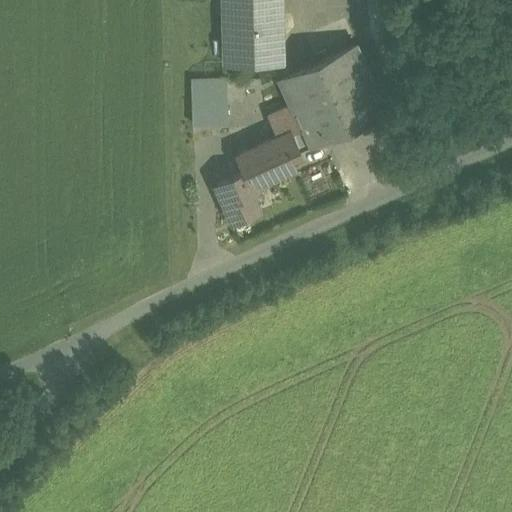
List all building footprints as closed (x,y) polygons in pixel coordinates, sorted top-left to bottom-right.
[(281,0),(224,0),(226,64),(283,62),(281,0)] [(355,42),(280,76),(302,126),(311,145),(387,112),(355,42)] [(238,75),(190,75),(190,124),(228,124),(228,99),(245,98),(245,84),(238,84),(238,75)] [(280,135),(236,155),(243,169),(250,186),(294,166),(289,155),(311,145),(302,126),(281,135),(280,135)] [(250,186),(243,169),(214,182),(231,220),(260,207),(250,186)]
